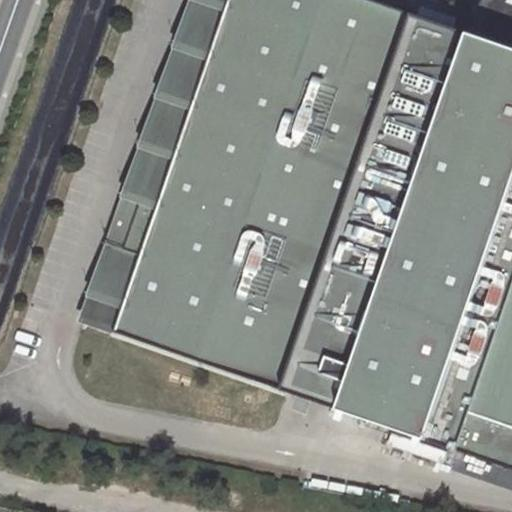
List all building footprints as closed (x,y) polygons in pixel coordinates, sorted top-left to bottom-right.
[(156,214),(229,0),(190,0),(78,328),(113,340),(140,263),(123,257),(140,208),(156,214)] [(453,56),(273,0),(229,0),(156,214),(140,208),(123,257),(140,263),(113,340),(284,399),(294,369),(303,372),(307,361),(325,367),(311,409),(366,428),(474,63),(453,56)] [(273,0),(453,56),(460,36),(355,0),(273,0)] [(511,0),(484,0),(471,40),(460,36),(453,56),(474,63),(511,74),(511,0)] [(511,74),(474,63),(366,428),(511,477),(511,74)] [(294,369),(284,399),(311,409),(325,367),(307,361),(303,372),(294,369)]
